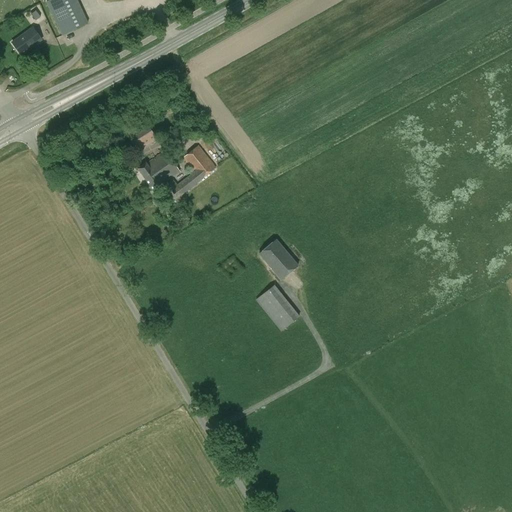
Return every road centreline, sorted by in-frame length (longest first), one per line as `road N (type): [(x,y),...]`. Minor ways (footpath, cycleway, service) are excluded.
road 1 (unclassified): [(255,511),(19,126)]
road 2 (secondary): [(19,126),(252,0)]
